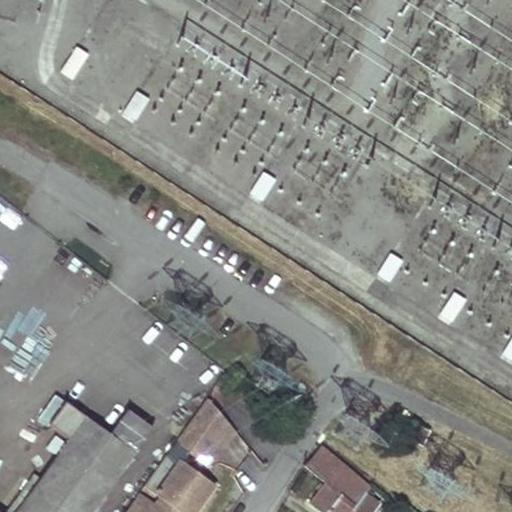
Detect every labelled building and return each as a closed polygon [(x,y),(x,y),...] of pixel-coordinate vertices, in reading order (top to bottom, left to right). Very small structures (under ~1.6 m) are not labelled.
[(78,48),(62,72),(72,78),(88,55),(78,48)] [(137,92),(124,111),(135,118),(148,99),(137,92)] [(264,172),(251,191),(261,198),(274,179),(264,172)] [(391,253),(378,272),(388,279),(401,260),(391,253)] [(466,301),(454,293),(438,316),(451,325),(466,301)] [(511,339),(503,352),(511,358),(511,339)] [(233,427),(206,398),(176,440),(187,447),(219,442),(233,427)] [(91,511),(134,453),(122,444),(84,417),(40,478),(15,511),(91,511)] [(411,424),(404,437),(423,445),(429,432),(411,424)] [(122,444),(134,453),(141,445),(128,436),(122,444)] [(322,447),(306,468),(324,482),(310,501),(324,511),(370,511),(377,503),(365,494),(369,487),(322,447)] [(130,509),(127,511),(192,511),(214,484),(181,461),(157,494),(160,497),(155,505),(130,509)] [(15,511),(39,478),(32,473),(4,511),(15,511)] [(140,495),(130,509),(155,505),(140,495)]
